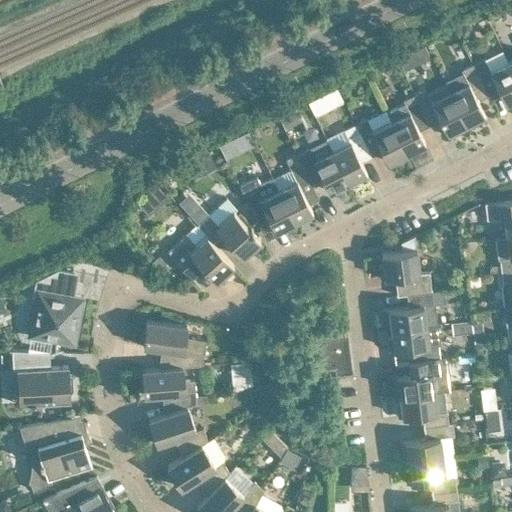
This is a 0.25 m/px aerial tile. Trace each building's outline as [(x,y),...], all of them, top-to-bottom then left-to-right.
[(511,98),(511,68),(508,61),(490,70),(484,58),(473,63),(486,90),(497,85),(505,102),(511,98)] [(462,71),(444,80),(445,83),(467,126),(486,117),(475,96),(486,90),(473,63),(461,69),(462,71)] [(467,126),(445,83),(427,92),(425,88),(414,93),(427,120),(438,114),(449,135),(467,126)] [(425,143),(419,130),(416,125),(427,120),(414,93),(403,99),(404,102),(386,111),(406,152),(425,143)] [(406,152),(386,111),(385,110),(367,119),(366,117),(355,123),(369,150),(379,144),(388,161),(406,152)] [(358,155),(369,150),(355,123),(344,129),(350,141),(332,150),(347,181),(366,172),(358,155)] [(347,181),(332,150),(326,138),(296,152),(310,179),(320,173),(329,191),(347,181)] [(290,169),(272,178),(294,220),(312,211),(308,202),(303,193),(314,188),(310,179),(296,152),(285,158),(290,169)] [(256,177),(239,185),(256,219),(267,213),(275,230),(294,220),(272,178),(272,177),(260,183),(256,177)] [(226,197),(196,224),(214,242),(223,234),(242,256),(260,240),(253,231),(254,230),(252,228),(250,229),(234,210),(236,208),(226,197)] [(504,216),(506,235),(511,234),(511,198),(485,202),(487,218),(504,216)] [(233,264),(214,242),(196,224),(167,250),(193,278),(204,267),(215,280),(233,264)] [(511,234),(506,235),(496,237),(500,263),(492,264),(489,267),(489,271),(500,270),(511,268),(511,234)] [(418,272),(414,235),(401,241),(402,250),(381,252),(383,264),(379,264),(381,278),(394,276),(396,294),(406,293),(431,290),(429,271),(418,272)] [(74,271),(58,268),(35,280),(32,297),(37,298),(34,315),(28,317),(26,328),(31,332),(32,333),(72,340),(73,335),(76,336),(79,320),(76,320),(80,299),(69,297),(74,271)] [(511,268),(500,270),(502,283),(501,284),(504,305),(511,303),(511,268)] [(465,287),(466,297),(493,294),(492,284),(465,287)] [(434,304),(442,303),(441,292),(432,293),(431,290),(406,293),(408,305),(385,308),(386,322),(390,321),(391,329),(437,323),(434,304)] [(167,348),(164,367),(182,366),(202,364),(206,339),(185,336),(186,324),(146,319),(143,345),(167,348)] [(439,343),(437,323),(391,329),(392,336),(388,336),(390,350),(413,347),(415,359),(440,356),(438,344),(439,343)] [(61,353),(61,351),(11,349),(12,369),(16,369),(18,404),(31,403),(31,404),(35,404),(35,403),(70,401),(70,391),(73,388),(72,377),(68,374),(68,365),(44,366),(43,352),(61,353)] [(416,371),(393,374),(395,388),(399,388),(399,395),(434,390),(449,389),(445,355),(440,356),(415,359),(416,371)] [(183,379),(182,366),(164,367),(142,368),(144,394),(168,392),(169,411),(187,406),(196,403),(194,379),(183,379)] [(248,373),(228,374),(228,400),(249,399),(248,373)] [(223,393),(222,378),(203,378),(204,393),(223,393)] [(511,400),(510,385),(476,389),(477,404),(479,404),(480,414),(511,410),(511,400)] [(435,401),(434,390),(399,395),(400,402),(396,402),(398,416),(421,413),(423,425),(448,422),(445,400),(435,401)] [(195,429),(187,406),(169,411),(148,418),(157,443),(180,435),(185,453),(207,439),(203,427),(195,429)] [(91,464),(85,445),(81,432),(72,434),(67,417),(19,425),(26,449),(31,448),(34,459),(33,471),(31,478),(30,482),(33,489),(51,481),(50,477),(91,464)] [(452,422),(448,422),(423,425),(424,437),(401,440),(403,454),(407,454),(408,461),(442,456),(440,436),(453,434),(452,422)] [(287,446),(269,428),(261,437),(281,456),(287,446)] [(207,439),(185,453),(167,465),(181,487),(201,474),(212,490),(224,476),(229,472),(222,460),(225,454),(213,436),(207,439)] [(11,437),(1,439),(4,458),(14,456),(11,437)] [(445,477),(442,457),(442,456),(408,461),(409,468),(405,468),(406,482),(430,479),(431,491),(456,488),(455,475),(445,477)] [(226,511),(232,506),(238,511),(249,511),(261,493),(264,489),(254,480),(242,493),(224,476),(212,490),(197,505),(203,511),(226,511)] [(92,492),(85,480),(42,498),(49,511),(59,511),(63,510),(63,511),(115,511),(112,506),(108,508),(104,500),(107,498),(101,487),(92,492)] [(458,501),(456,488),(431,491),(432,503),(409,507),(409,511),(449,511),(448,502),(458,501)] [(288,511),(281,508),(280,504),(261,493),(249,511),(288,511)]
